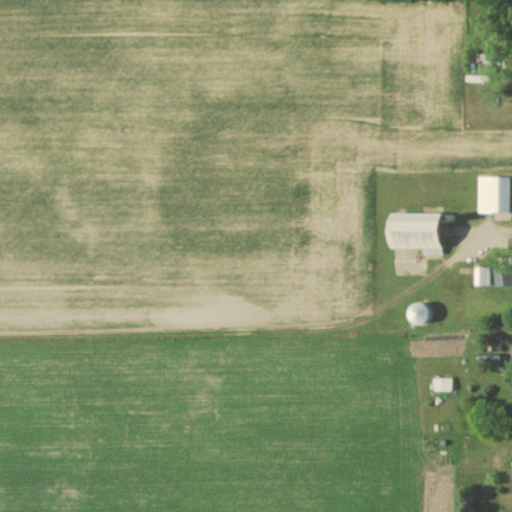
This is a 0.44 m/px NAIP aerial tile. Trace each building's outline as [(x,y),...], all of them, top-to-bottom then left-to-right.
[(493,72),(493,54),(471,54),(471,72),(493,72)] [(478,177),(478,213),(510,213),(510,177),(478,177)] [(389,248),(423,248),(423,254),(441,254),(441,214),(389,214),(389,248)] [(477,284),(485,284),(484,268),(476,268),(477,284)] [(428,322),(425,303),(409,305),(412,325),(428,322)]
